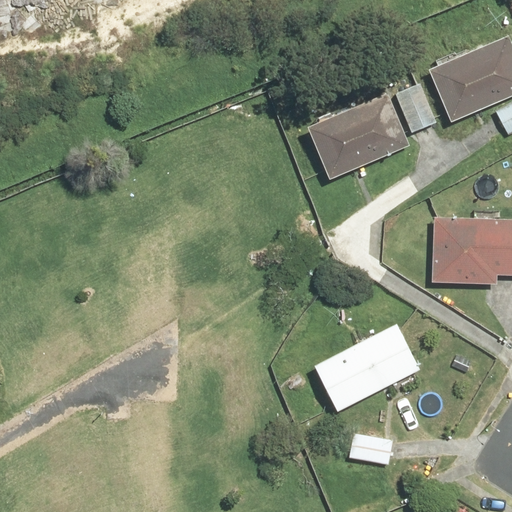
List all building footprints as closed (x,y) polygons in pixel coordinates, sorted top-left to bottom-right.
[(433,64),(454,117),(511,93),(511,34),(511,32),(433,64)] [(310,122),(333,175),(411,143),(388,89),(310,122)] [(511,215),(438,213),(435,278),(499,281),(499,272),(511,272),(511,215)] [(317,361),(340,407),(422,367),(399,321),(317,361)] [(398,438),(359,431),(354,458),(393,465),(398,438)]
